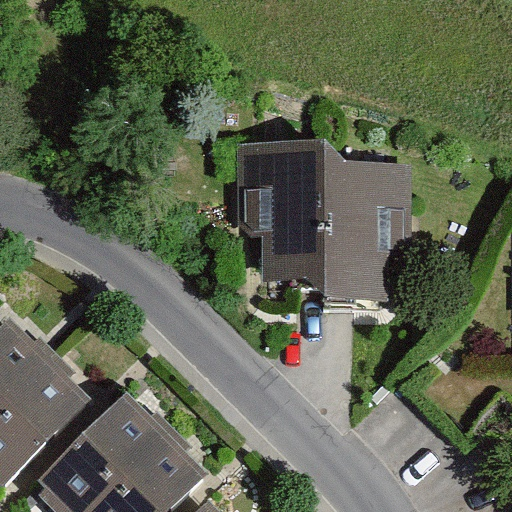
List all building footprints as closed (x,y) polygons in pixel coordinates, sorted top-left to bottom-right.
[(288,332),(412,331),(411,178),(287,179),(288,332)] [(30,355),(0,383),(0,461),(69,397),(30,355)] [(69,397),(0,461),(0,508),(3,511),(30,511),(35,509),(108,439),(69,397)] [(35,509),(37,511),(118,511),(176,458),(134,415),(108,439),(35,509)] [(213,511),(220,505),(176,458),(118,511),(213,511)]
